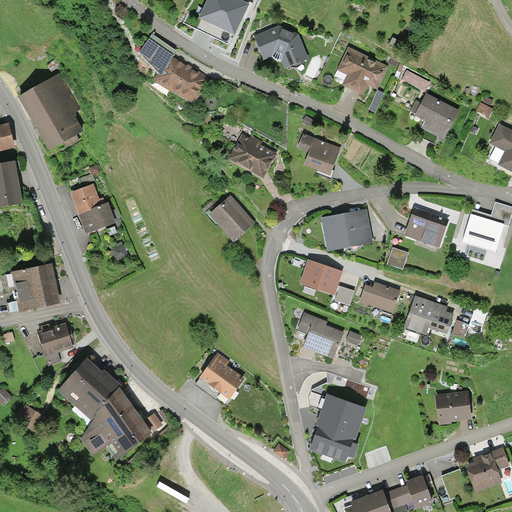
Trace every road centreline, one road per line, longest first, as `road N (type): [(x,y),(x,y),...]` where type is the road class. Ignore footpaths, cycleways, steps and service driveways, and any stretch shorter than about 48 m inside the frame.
road 1 (residential): [(461,189),(408,186),(324,199),(300,208),(269,240),(265,281),(301,463),(289,490)]
road 2 (residential): [(461,189),(174,38),(127,0)]
road 3 (tertiary): [(91,304),(146,378),(289,490)]
road 4 (tertiary): [(0,87),(91,304)]
road 5 (residential): [(297,502),(511,423)]
